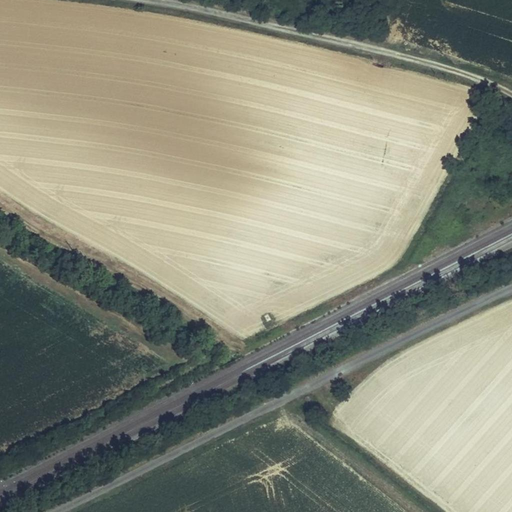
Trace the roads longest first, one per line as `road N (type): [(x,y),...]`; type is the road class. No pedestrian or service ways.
road 1 (unclassified): [(511,288),(55,511)]
road 2 (unclassified): [(155,0),(434,64),(511,94)]
